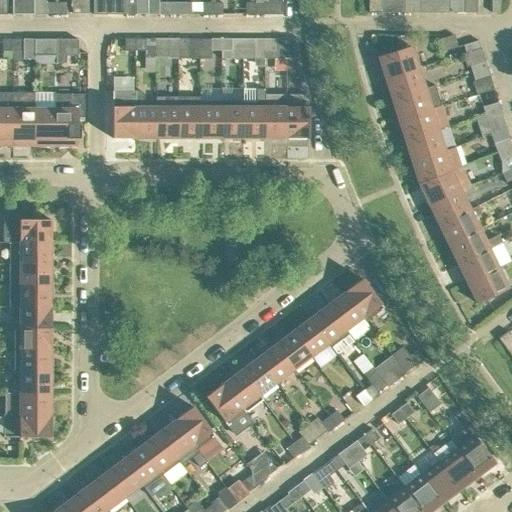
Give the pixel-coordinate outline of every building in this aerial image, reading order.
[(11,0),(11,3),(22,3),(22,16),(33,16),(32,0),(11,0)] [(55,16),(55,3),(44,3),(43,0),(32,0),(33,16),(55,16)] [(71,0),(71,15),(88,14),(87,0),(71,0)] [(124,0),(105,0),(105,15),(124,16),(124,0)] [(124,0),(125,3),(124,16),(135,16),(134,0),(124,0)] [(254,0),(254,4),(254,16),(280,16),(280,0),(254,0)] [(367,0),(367,14),(379,14),(379,0),(367,0)] [(411,14),(411,0),(403,0),(403,14),(411,14)] [(419,0),(411,0),(411,14),(419,14),(419,0)] [(446,0),(447,14),(455,14),(454,0),(446,0)] [(454,0),(455,14),(463,14),(462,0),(454,0)] [(490,0),(491,14),(499,14),(498,0),(490,0)] [(11,3),(11,16),(22,16),(22,3),(11,3)] [(65,3),(55,3),(55,16),(65,16),(65,3)] [(158,16),(168,16),(168,4),(158,3),(158,16)] [(211,16),(211,3),(201,4),(201,16),(211,16)] [(221,4),(211,3),(211,16),(221,16),(221,4)] [(168,4),(168,16),(178,16),(178,4),(168,4)] [(244,16),(254,16),(254,4),(244,4),(244,16)] [(457,34),(440,40),(443,49),(460,43),(457,34)] [(113,52),(134,52),(134,39),(113,39),(113,52)] [(134,39),(134,52),(144,52),(144,39),(134,39)] [(177,60),(177,40),(167,39),(167,60),(177,60)] [(2,52),(12,52),(12,40),(2,40),(2,52)] [(12,40),(12,52),(22,52),(22,40),(12,40)] [(45,52),(55,52),(55,40),(45,40),(45,52)] [(55,40),(55,52),(55,64),(65,64),(65,57),(77,57),(77,40),(55,40)] [(187,40),(177,40),(177,60),(187,60),(187,40)] [(210,52),(220,52),(220,40),(210,40),(210,52)] [(230,40),(220,40),(220,52),(220,60),(230,60),(230,40)] [(263,40),(253,40),(253,60),(263,60),(263,40)] [(273,40),(263,40),(263,60),(273,60),(273,40)] [(297,59),(297,40),(285,40),(285,59),(297,59)] [(462,46),(464,54),(480,49),(477,42),(462,46)] [(377,58),(384,80),(417,69),(410,48),(377,58)] [(469,67),(471,74),(486,70),(484,62),(469,67)] [(384,80),(390,100),(424,89),(417,69),(384,80)] [(486,70),(471,74),(473,82),(489,77),(486,70)] [(390,100),(397,121),(440,107),(433,86),(424,89),(390,100)] [(241,139),(263,140),(263,95),(263,90),(255,90),(255,103),(242,103),(241,139)] [(111,139),(134,139),(134,92),(111,92),(111,139)] [(134,139),(155,139),(155,103),(144,103),(144,95),(141,92),(134,92),(134,139)] [(0,146),(11,147),(11,94),(0,93),(0,146)] [(11,147),(33,147),(33,110),(34,94),(11,94),(11,147)] [(54,110),(54,147),(77,147),(77,119),(83,119),(83,95),(54,95),(54,110)] [(263,140),(285,140),(285,95),(263,95),(263,140)] [(285,95),(285,140),(307,140),(307,95),(285,95)] [(155,139),(177,139),(177,98),(156,98),(156,103),(155,103),(155,139)] [(177,139),(198,139),(198,102),(199,102),(199,98),(177,98),(177,139)] [(198,139),(220,139),(220,102),(199,102),(198,102),(198,139)] [(220,139),(241,139),(242,103),(241,103),(241,102),(220,102),(220,139)] [(481,108),(484,116),(499,111),(497,103),(481,108)] [(403,141),(437,131),(447,128),(440,107),(397,121),(403,141)] [(33,147),(54,147),(54,110),(33,110),(33,147)] [(499,111),(484,116),(474,119),(480,136),(505,129),(499,111)] [(403,141),(410,162),(444,151),(437,131),(403,141)] [(493,145),(496,153),(511,147),(508,139),(493,145)] [(511,150),(511,147),(496,153),(499,162),(511,156),(511,150)] [(410,162),(417,185),(460,168),(454,148),(444,151),(410,162)] [(428,207),(460,191),(469,187),(460,168),(417,185),(428,207)] [(428,207),(437,226),(469,211),(460,191),(428,207)] [(437,226),(447,246),(479,230),(473,218),(480,214),(476,207),(469,211),(437,226)] [(2,244),(8,244),(8,243),(50,243),(50,221),(18,221),(18,215),(2,215),(2,244)] [(447,246),(456,265),(488,250),(479,230),(447,246)] [(8,243),(8,244),(8,265),(50,265),(50,243),(8,243)] [(456,265),(466,284),(497,269),(488,250),(456,265)] [(8,265),(8,286),(50,286),(50,265),(8,265)] [(497,269),(466,284),(476,304),(507,289),(497,269)] [(361,280),(343,293),(362,319),(361,319),(364,323),(383,309),(361,280)] [(8,308),(18,308),(50,308),(50,286),(8,286),(8,308)] [(343,293),(326,306),(345,332),(345,331),(361,319),(362,319),(343,293)] [(326,306),(308,319),(327,344),(327,345),(335,355),(352,342),(347,336),(348,335),(345,331),(345,332),(326,306)] [(13,330),(50,329),(50,308),(18,308),(18,329),(13,329),(13,330)] [(308,319),(291,332),(310,357),(327,345),(327,344),(308,319)] [(50,329),(13,330),(13,351),(50,351),(50,329)] [(291,332),(274,345),(293,370),(310,357),(291,332)] [(497,339),(511,358),(511,338),(507,332),(497,339)] [(274,345),(257,358),(276,383),(293,370),(274,345)] [(390,356),(397,365),(403,374),(404,373),(415,365),(415,366),(423,360),(416,350),(408,357),(401,347),(390,356)] [(13,373),(18,373),(50,373),(50,351),(13,351),(13,373)] [(257,358),(239,371),(258,396),(259,396),(276,383),(257,358)] [(403,374),(397,365),(389,371),(396,381),(405,375),(404,373),(403,374)] [(370,385),(362,391),(370,401),(378,395),(377,393),(386,386),(372,368),(362,375),(370,385)] [(239,371),(222,384),(244,413),(262,400),(259,396),(258,396),(239,371)] [(18,373),(18,394),(50,394),(50,373),(18,373)] [(244,413),(222,384),(204,398),(234,437),(251,424),(244,414),(244,413)] [(416,397),(428,413),(439,405),(427,389),(416,397)] [(370,401),(362,391),(354,397),(362,407),(370,401)] [(6,394),(6,415),(6,416),(50,416),(50,394),(18,394),(6,394)] [(406,403),(397,409),(405,419),(413,413),(406,403)] [(191,407),(174,421),(193,446),(192,447),(195,450),(213,436),(191,407)] [(405,419),(397,409),(389,415),(397,425),(405,419)] [(336,411),(328,417),(335,427),(343,421),(336,411)] [(6,416),(6,415),(2,415),(2,438),(50,438),(50,416),(6,416)] [(335,427),(328,417),(320,423),(327,433),(335,427)] [(193,446),(174,421),(156,434),(178,463),(180,467),(197,454),(195,450),(192,447),(193,446)] [(471,425),(449,441),(476,478),(492,465),(493,466),(494,464),(475,439),(479,436),(471,425)] [(371,429),(363,435),(370,445),(378,439),(371,429)] [(156,434),(139,447),(161,476),(178,463),(156,434)] [(370,445),(363,435),(355,441),(362,451),(370,445)] [(301,437),(293,443),(301,453),(309,447),(301,437)] [(427,449),(437,462),(459,491),(476,478),(449,441),(438,449),(434,444),(427,449)] [(301,453),(293,443),(285,449),(292,459),(301,453)] [(283,452),(277,445),(272,449),(277,456),(283,452)] [(139,447),(122,460),(141,485),(140,486),(143,489),(161,476),(139,447)] [(252,474),(259,484),(267,478),(266,477),(275,470),(262,452),(245,465),(252,474)] [(336,455),(328,461),(336,471),(344,465),(336,455)] [(122,460),(105,473),(124,498),(140,486),(141,485),(122,460)] [(336,471),(328,461),(320,467),(328,477),(336,471)] [(437,462),(420,475),(442,504),(459,491),(437,462)] [(105,473),(87,486),(106,511),(124,498),(105,473)] [(259,484),(252,474),(244,481),(251,490),(259,484)] [(420,475),(403,488),(420,511),(430,511),(442,504),(420,475)] [(302,481),(294,487),(301,497),(309,491),(302,481)] [(87,486),(70,499),(80,511),(105,511),(106,511),(87,486)] [(301,497),(294,487),(286,493),(293,503),(301,497)] [(420,511),(403,488),(386,501),(393,511),(420,511)] [(80,511),(70,499),(53,511),(80,511)] [(218,499),(210,506),(215,511),(222,511),(226,509),(218,499)] [(393,511),(386,501),(371,511),(393,511)] [(202,511),(195,502),(186,509),(187,510),(188,511),(202,511)]
